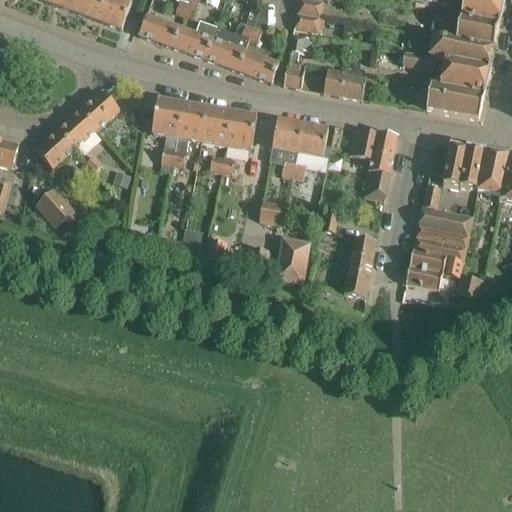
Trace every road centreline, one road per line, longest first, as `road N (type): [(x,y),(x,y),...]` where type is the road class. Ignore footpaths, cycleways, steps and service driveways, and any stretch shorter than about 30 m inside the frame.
road 1 (residential): [(418,126),(115,65)]
road 2 (residential): [(388,284),(418,126)]
road 3 (unclassified): [(115,65),(55,119),(0,117)]
road 4 (residential): [(115,65),(0,23)]
